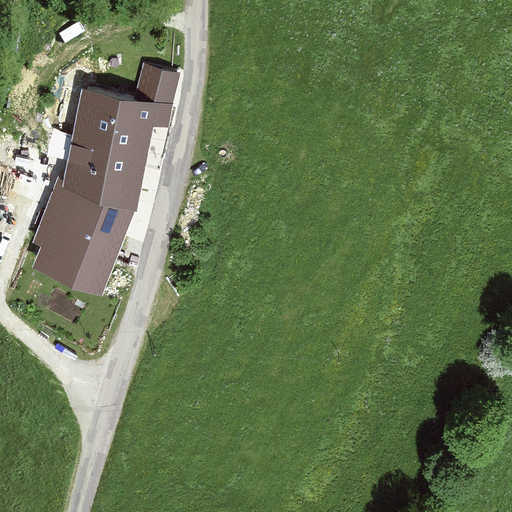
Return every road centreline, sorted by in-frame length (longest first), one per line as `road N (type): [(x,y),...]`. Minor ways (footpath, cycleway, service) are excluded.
road 1 (unclassified): [(80,511),(161,236),(195,77),(196,0)]
road 2 (track): [(110,408),(0,314)]
